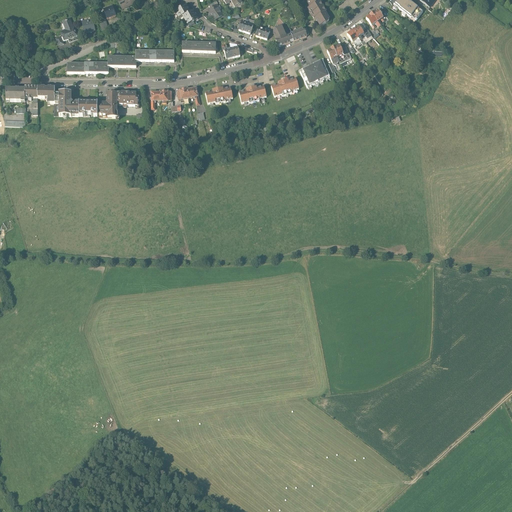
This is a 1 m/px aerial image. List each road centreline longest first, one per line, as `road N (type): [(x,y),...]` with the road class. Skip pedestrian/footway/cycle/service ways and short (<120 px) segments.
road 1 (track): [(0,258),(159,266),(302,250),(417,256),(461,271),(511,275)]
road 2 (track): [(511,394),(412,483),(306,399)]
road 3 (residential): [(269,58),(175,81),(40,81)]
road 4 (residential): [(40,81),(43,70),(185,0)]
